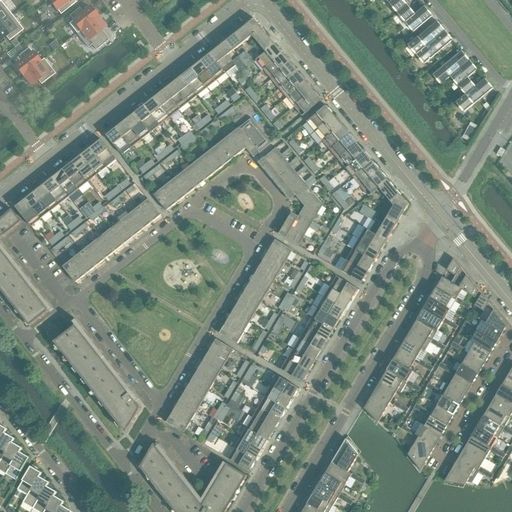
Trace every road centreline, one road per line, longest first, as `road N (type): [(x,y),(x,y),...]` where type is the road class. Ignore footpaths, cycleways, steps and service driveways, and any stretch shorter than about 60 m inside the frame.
road 1 (residential): [(158,409),(253,247),(191,210),(77,299)]
road 2 (residential): [(422,244),(394,257),(245,511)]
road 3 (residential): [(286,511),(429,274),(422,244)]
road 4 (residential): [(439,216),(258,5)]
road 5 (residential): [(48,160),(175,61)]
road 6 (residential): [(122,465),(24,340)]
road 7 (residential): [(511,328),(439,453),(442,462)]
road 8 (residential): [(0,397),(90,511)]
road 9 (residential): [(439,216),(511,96)]
road 10 (residential): [(158,409),(77,299)]
road 11 (residential): [(442,462),(511,357)]
